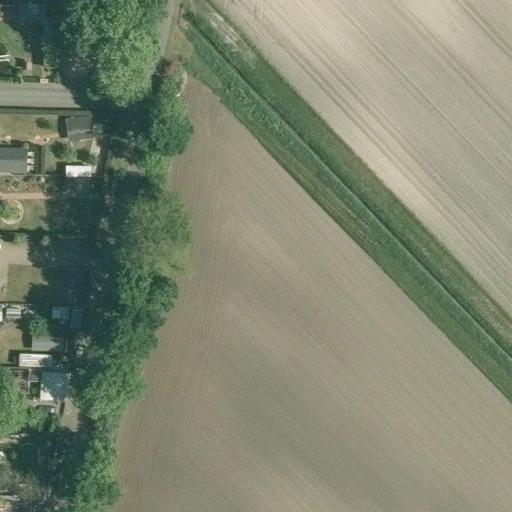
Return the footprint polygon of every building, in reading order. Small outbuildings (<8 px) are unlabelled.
[(46,7),(19,6),(18,20),(46,21),(46,7)] [(65,53),(46,53),(45,68),(64,68),(65,53)] [(0,146),(0,171),(31,171),(31,146),(0,146)] [(65,173),(65,194),(90,195),(90,173),(65,173)] [(41,374),(40,401),(65,402),(65,374),(41,374)]
